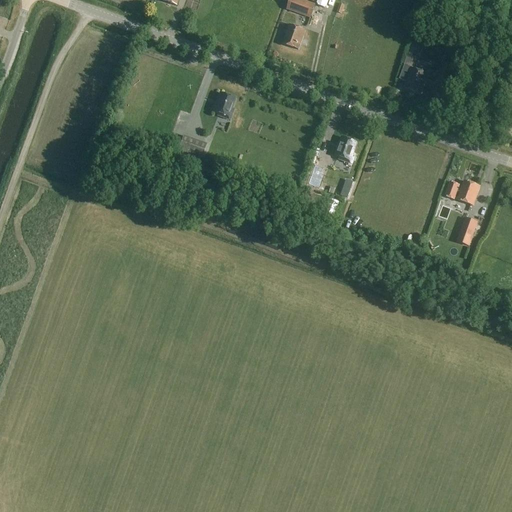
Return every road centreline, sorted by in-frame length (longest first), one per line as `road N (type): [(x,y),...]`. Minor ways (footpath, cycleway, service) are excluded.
road 1 (tertiary): [(511,163),(92,11)]
road 2 (unclassified): [(92,11),(58,60),(0,220)]
